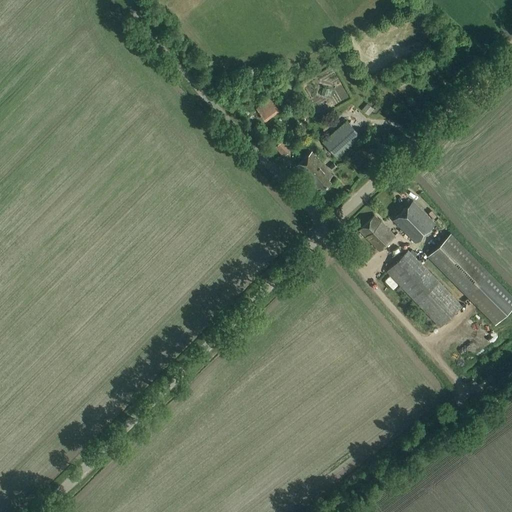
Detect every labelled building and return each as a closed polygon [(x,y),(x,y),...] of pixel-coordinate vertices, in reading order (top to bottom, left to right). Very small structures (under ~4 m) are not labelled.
[(265,124),(278,120),(274,107),(261,111),(265,124)] [(347,120),(322,143),(336,159),(362,137),(347,120)] [(285,138),(275,148),(283,157),(293,148),(285,138)] [(331,175),(311,152),(295,166),(305,178),(307,176),(311,181),(310,182),(316,189),(319,186),(321,188),(329,181),(327,178),(331,175)] [(393,221),(416,244),(436,224),(413,201),(393,221)] [(373,213),(358,228),(379,249),(393,234),(373,213)] [(451,233),(428,256),(468,297),(475,304),(495,324),(510,309),(511,306),(511,294),(491,273),(451,233)] [(463,306),(409,250),(387,271),(440,327),(463,306)] [(355,274),(351,277),(356,283),(360,279),(355,274)] [(472,311),(462,313),(464,320),(473,317),(472,311)]
